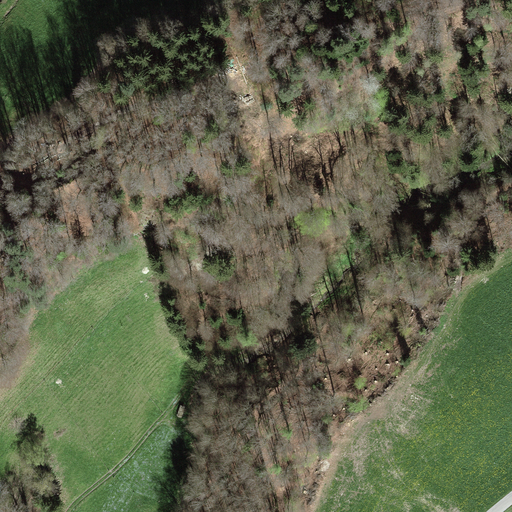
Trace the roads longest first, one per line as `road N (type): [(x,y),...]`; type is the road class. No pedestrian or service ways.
road 1 (track): [(0,144),(64,103),(131,30),(231,0)]
road 2 (track): [(69,511),(126,459),(194,376)]
